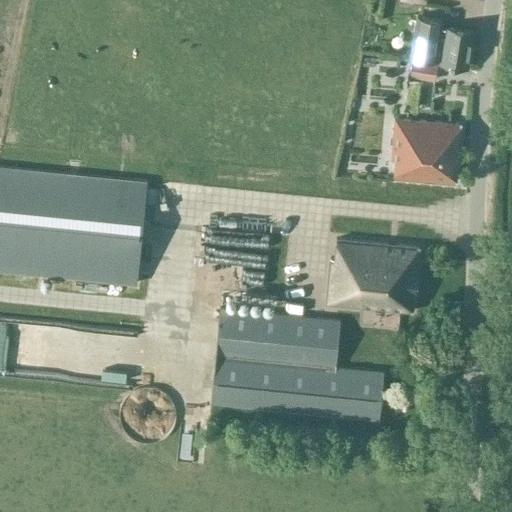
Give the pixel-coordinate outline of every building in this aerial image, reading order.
[(444,20),(416,15),(409,59),(469,68),(475,29),(444,24),(444,20)] [(437,63),(412,59),(409,77),(434,81),(437,63)] [(462,122),(394,116),(391,159),(395,160),(393,178),(457,183),(462,122)] [(0,269),(136,284),(146,181),(0,165),(0,269)] [(420,245),(336,236),(334,258),(330,257),(325,303),(413,312),(420,245)] [(336,366),(340,319),(220,306),(210,404),(379,420),(383,371),(336,366)] [(152,386),(146,386),(140,387),(134,389),(130,392),(126,396),(123,400),(121,404),(120,409),(119,414),(120,418),(121,422),(122,426),(124,429),(126,433),(130,436),(134,439),(138,441),(143,442),(150,442),(155,441),(160,440),(165,437),(168,434),(172,429),(174,423),(176,418),(176,413),(176,408),(174,403),(171,398),(168,394),(164,391),(158,387),(152,386)]
